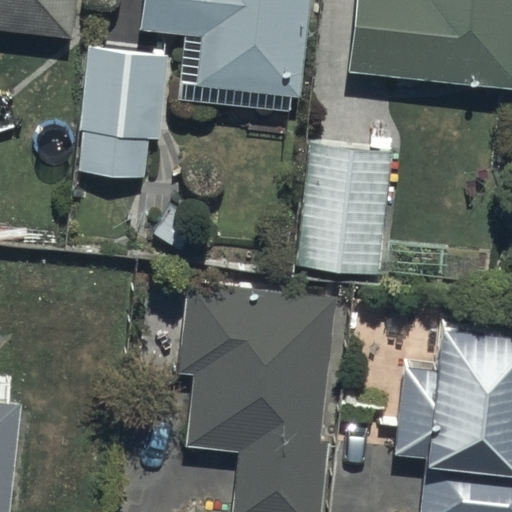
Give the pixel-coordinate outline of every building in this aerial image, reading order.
[(0,0),(0,14),(69,22),(71,0),(0,0)] [(138,0),(137,13),(183,18),(176,86),(292,98),(294,78),(297,78),(304,0),(138,0)] [(511,0),(351,0),(346,54),(511,69),(511,0)] [(166,38),(87,31),(76,159),(140,164),(144,122),(159,123),(166,38)] [(387,137),(306,130),(295,253),(377,260),(387,137)] [(332,280),(184,266),(175,359),(191,360),(184,433),(237,438),(231,507),(279,511),(323,511),(331,431),(317,430),(332,280)] [(434,352),(399,349),(391,438),(424,441),(417,511),(511,511),(511,308),(439,301),(434,352)] [(7,511),(19,387),(0,384),(0,511),(7,511)]
